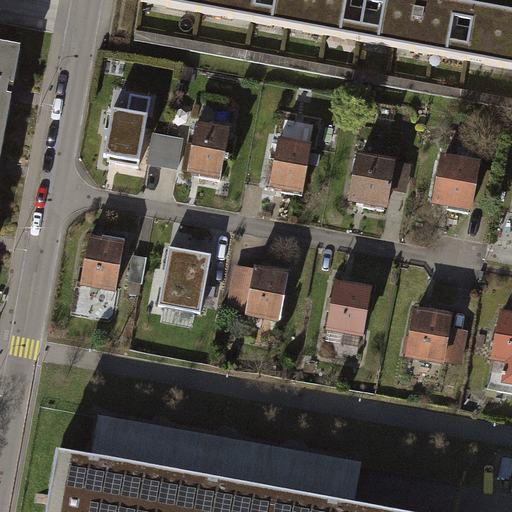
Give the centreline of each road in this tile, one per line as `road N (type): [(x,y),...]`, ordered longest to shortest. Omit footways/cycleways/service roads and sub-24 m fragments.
road 1 (residential): [(52,192),(462,263)]
road 2 (residential): [(0,489),(52,192)]
road 3 (residential): [(87,0),(52,192)]
